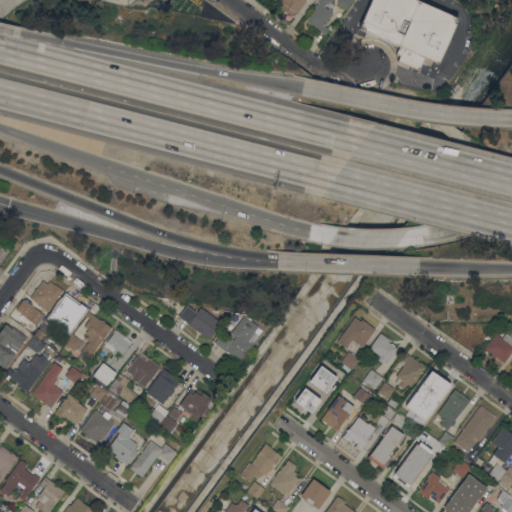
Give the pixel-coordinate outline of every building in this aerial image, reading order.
[(306,0),(297,13),(294,11),(292,15),(279,6),(282,2),(279,1),(279,0),(306,0)] [(332,0),(331,3),(329,1),(327,4),(326,3),(324,5),(328,8),(329,7),(332,9),(331,11),(333,12),(323,24),(329,29),(325,34),(306,20),(315,7),(315,5),(318,0),(332,0)] [(338,0),(353,0),(346,9),(337,2),(338,0)] [(416,0),(457,18),(437,63),(424,57),(418,69),(398,60),(399,55),(395,52),(399,46),(358,28),(371,0),(416,0)] [(42,280),(47,283),(49,280),(54,284),(55,284),(62,289),(48,310),(30,297),(42,280)] [(44,314),(36,324),(25,316),(26,315),(16,308),(23,298),(44,314)] [(41,322),(50,310),(51,311),(59,301),(64,304),(66,301),(76,308),(80,302),(88,308),(73,327),(56,314),(47,327),(41,322)] [(178,316),(187,304),(197,312),(201,306),(221,322),(209,339),(178,316)] [(111,327),(89,358),(80,352),(89,340),(86,337),(88,335),(85,332),(88,328),(84,326),(89,318),(85,314),(88,310),(111,327)] [(258,326),(248,340),(252,344),(240,361),(226,351),(226,350),(225,349),(225,350),(214,342),(222,331),(232,338),(231,339),(232,340),(233,339),(236,336),(231,332),(244,315),(258,326)] [(354,316),(360,320),(361,318),(375,328),(362,347),(351,339),(346,347),(337,340),(354,316)] [(0,330),(5,324),(12,329),(13,327),(26,337),(4,368),(0,365),(0,330)] [(111,350),(104,345),(115,330),(131,342),(122,354),(113,348),(111,350)] [(387,361),(386,359),(383,363),(377,359),(380,355),(369,347),(380,332),(389,339),(388,341),(397,348),(387,361)] [(511,351),(504,362),(496,356),(494,358),(490,355),(492,353),(484,347),(495,333),(502,338),(506,332),(511,336),(511,351)] [(86,343),(80,351),(76,348),(74,350),(64,343),(72,333),(86,343)] [(34,335),(45,344),(40,350),(36,347),(34,350),(27,345),(34,335)] [(340,361),(348,350),(359,358),(351,369),(350,368),(347,372),(340,366),(343,363),(340,361)] [(395,375),(403,365),(398,361),(405,351),(425,366),(419,376),(419,377),(416,381),(415,381),(410,386),(407,384),(403,389),(402,388),(401,388),(398,386),(398,385),(397,384),(395,382),(398,377),(395,375)] [(20,384),(6,373),(10,368),(14,371),(23,358),(28,362),(35,353),(39,356),(41,354),(50,361),(41,373),(40,373),(27,391),(19,385),(20,384)] [(146,360),(148,358),(160,366),(151,378),(151,377),(144,387),(130,377),(132,374),(127,370),(138,354),(146,360)] [(50,407),(43,401),(42,402),(39,400),(39,398),(31,393),(54,361),(63,368),(57,375),(57,378),(54,384),(63,391),(52,405),(50,407)] [(102,362),(116,372),(106,384),(93,374),(102,362)] [(81,372),(74,382),(65,375),(71,365),(81,372)] [(327,377),(334,367),(337,369),(338,368),(347,374),(339,385),(327,377)] [(164,368),(171,373),(180,379),(172,389),(174,390),(170,396),(169,395),(162,404),(146,391),(164,368)] [(375,388),(366,382),(365,384),(361,381),(371,368),(382,377),(375,388)] [(423,384),(432,370),(438,374),(440,372),(447,378),(444,382),(443,381),(423,408),(407,396),(418,380),(423,384)] [(88,376),(85,380),(80,377),(83,372),(88,376)] [(126,385),(124,387),(137,396),(132,403),(119,394),(118,396),(117,395),(115,397),(110,393),(111,391),(108,388),(115,377),(119,380),(123,375),(128,379),(125,384),(126,385)] [(394,388),(387,398),(377,391),(384,381),(394,388)] [(106,390),(98,400),(89,394),(97,383),(106,390)] [(322,397),(312,410),(308,407),(307,409),(296,401),(307,385),(322,397)] [(360,387),(370,394),(363,403),(353,396),(360,387)] [(460,392),(461,392),(465,395),(470,399),(464,408),(463,407),(454,420),(455,421),(452,426),(450,424),(447,429),(439,424),(443,418),(437,413),(449,397),(448,396),(454,388),(460,392)] [(203,415),(201,419),(198,417),(198,418),(184,409),(183,410),(177,406),(179,404),(180,405),(190,389),(195,392),(196,389),(210,398),(205,404),(207,406),(206,408),(210,411),(206,417),(204,416),(203,415)] [(56,411),(68,392),(76,397),(74,399),(87,408),(77,423),(75,421),(73,423),(62,415),(60,415),(58,414),(58,412),(56,411)] [(338,395),(354,406),(346,418),(345,417),(337,430),(321,419),(338,395)] [(391,397),(399,404),(395,408),(387,402),(391,397)] [(122,400),(131,407),(125,416),(115,409),(122,400)] [(158,426),(147,418),(158,403),(168,410),(165,414),(166,415),(158,426)] [(391,418),(390,419),(381,413),(387,404),(398,412),(392,419),(391,418)] [(403,405),(406,408),(411,412),(406,418),(408,419),(403,427),(392,419),(398,412),(403,405)] [(495,416),(479,439),(477,438),(468,452),(454,442),(480,405),(495,416)] [(181,412),(175,421),(167,415),(174,406),(181,412)] [(95,410),(102,414),(105,410),(111,414),(108,418),(113,422),(114,423),(105,435),(103,434),(98,441),(93,437),(92,439),(82,432),(80,430),(95,410)] [(422,413),(427,417),(421,425),(416,421),(422,413)] [(176,422),(168,433),(158,426),(166,415),(176,422)] [(367,423),(368,422),(376,427),(361,448),(356,444),(357,442),(352,439),(350,441),(343,435),(357,415),(367,423)] [(134,430),(128,437),(137,443),(135,447),(138,449),(126,464),(114,455),(115,454),(108,447),(120,432),(118,430),(124,422),(134,430)] [(369,455),(391,425),(403,434),(400,439),(401,440),(397,446),(396,445),(388,454),(391,456),(382,468),(367,456),(368,454),(369,455)] [(491,442),(503,426),(511,432),(511,451),(504,462),(493,454),(498,447),(491,442)] [(454,437),(447,447),(438,440),(445,430),(454,437)] [(419,439),(424,431),(434,439),(428,447),(432,450),(430,453),(432,454),(408,487),(404,484),(406,481),(398,475),(396,478),(392,475),(416,442),(418,444),(420,440),(419,439)] [(136,472),(136,473),(133,471),(134,470),(129,467),(132,464),(131,464),(132,462),(133,462),(146,444),(145,444),(147,442),(150,439),(161,447),(164,442),(175,450),(167,461),(158,454),(157,456),(156,456),(141,476),(136,472)] [(248,461),(251,463),(257,455),(256,454),(264,442),(281,454),(278,457),(277,457),(272,465),(273,466),(270,470),(269,470),(265,474),(262,472),(260,475),(259,474),(257,477),(253,474),(249,480),(239,473),(248,461)] [(0,480),(0,445),(1,444),(11,452),(11,451),(18,456),(0,480)] [(452,468),(460,457),(471,465),(463,476),(456,471),(454,474),(452,473),(454,470),(452,468)] [(34,510),(32,511),(17,511),(22,505),(15,499),(23,488),(17,483),(13,487),(7,495),(0,489),(0,487),(6,480),(5,480),(20,459),(21,460),(22,459),(25,462),(25,463),(26,464),(23,467),(33,474),(34,473),(40,477),(23,499),(25,501),(24,503),(34,510)] [(294,485),(295,486),(293,488),(292,487),(287,495),(270,483),(288,459),(296,465),(292,469),(296,472),(294,475),(299,478),(294,485)] [(488,473),(497,462),(506,470),(498,480),(488,473)] [(511,466),(511,481),(508,487),(507,488),(499,482),(511,466)] [(432,470),(441,477),(440,477),(449,484),(447,486),(449,488),(439,502),(429,495),(427,497),(417,490),(432,470)] [(487,487),(478,499),(477,498),(467,511),(449,511),(443,507),(468,472),(487,487)] [(64,490),(61,495),(61,494),(53,504),(54,504),(47,511),(45,511),(36,505),(39,500),(37,498),(38,497),(37,496),(44,486),(40,484),(46,476),(64,490)] [(331,491),(318,508),(300,495),(312,477),(331,491)] [(264,487),(256,498),(246,490),(254,480),(264,487)] [(511,496),(511,511),(509,511),(500,505),(502,503),(497,499),(502,489),(511,496)] [(324,511),(337,495),(339,497),(339,496),(343,498),(342,499),(344,501),(343,502),(356,511),(324,511)] [(94,509),(91,511),(62,511),(68,503),(70,504),(74,498),(75,499),(77,496),(94,509)] [(242,511),(220,511),(219,511),(221,508),(225,510),(231,501),(236,505),(240,498),(248,504),(242,511)] [(288,506),(283,511),(275,511),(270,508),(277,498),(288,506)] [(480,511),(478,511),(486,501),(495,507),(492,511),(480,511)] [(258,507),(257,509),(258,510),(257,511),(255,511),(254,511),(246,511),(253,503),(258,507)]
